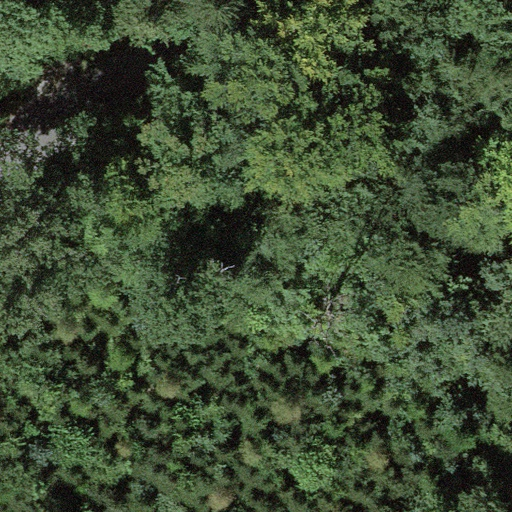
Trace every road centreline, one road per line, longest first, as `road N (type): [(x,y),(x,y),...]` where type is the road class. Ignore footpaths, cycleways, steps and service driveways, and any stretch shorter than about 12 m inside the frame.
road 1 (unclassified): [(252,0),(0,151)]
road 2 (track): [(19,140),(96,0)]
